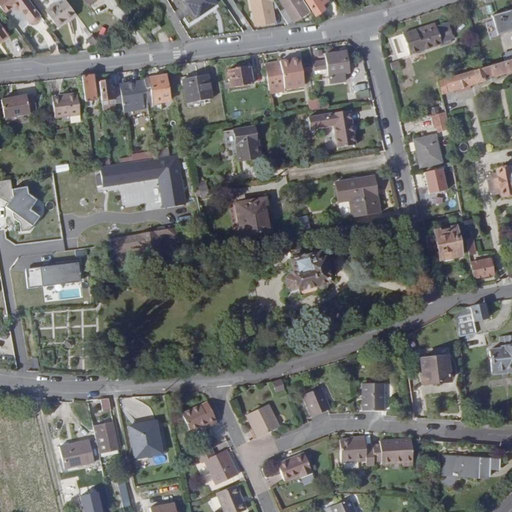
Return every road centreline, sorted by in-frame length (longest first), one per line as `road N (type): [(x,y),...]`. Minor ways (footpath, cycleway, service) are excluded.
road 1 (tertiary): [(0,74),(176,54),(369,19)]
road 2 (residential): [(369,19),(438,309)]
road 3 (residential): [(246,456),(350,424),(511,437)]
road 4 (residential): [(438,309),(395,332),(272,372),(215,381)]
road 5 (residential): [(215,381),(78,385),(0,376)]
road 6 (unknown): [(502,288),(476,105)]
road 7 (track): [(66,511),(41,382)]
